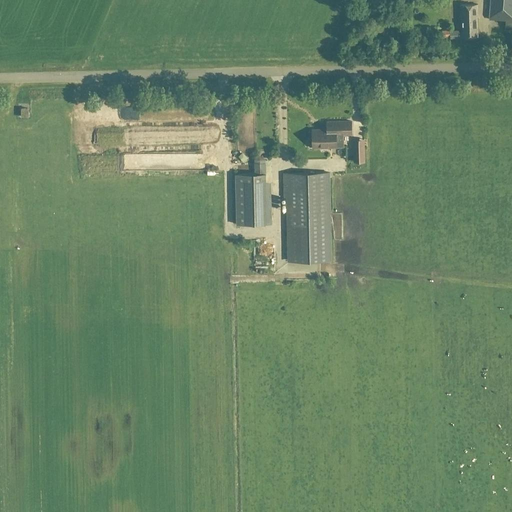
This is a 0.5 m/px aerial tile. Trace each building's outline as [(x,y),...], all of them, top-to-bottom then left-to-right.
[(511,0),(489,0),(489,21),(505,22),(511,22),(511,0)] [(477,18),(478,18),(477,6),(460,6),(460,21),(461,21),(462,38),(477,38),(477,18)] [(184,120),(199,120),(200,108),(184,108),(184,120)] [(93,113),(94,126),(183,123),(182,109),(93,113)] [(312,131),(312,149),(336,148),(343,148),(343,136),(351,135),(351,123),(327,123),(327,131),(312,131)] [(88,135),(88,145),(121,143),(121,133),(88,135)] [(268,141),(258,142),(259,150),(269,149),(268,141)] [(363,141),(353,141),(354,163),(364,163),(363,141)] [(131,169),(166,168),(166,160),(172,160),(172,158),(165,158),(165,156),(135,156),(135,157),(128,157),(128,163),(131,163),(131,169)] [(329,262),(327,174),(283,175),(284,194),(288,194),(289,263),(329,262)] [(265,175),(235,176),(236,226),(266,225),(265,175)]
